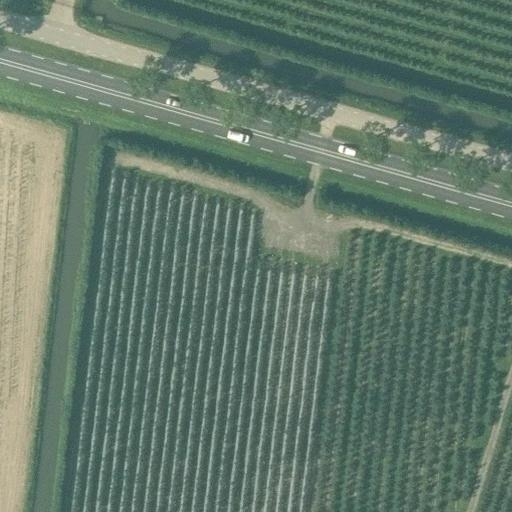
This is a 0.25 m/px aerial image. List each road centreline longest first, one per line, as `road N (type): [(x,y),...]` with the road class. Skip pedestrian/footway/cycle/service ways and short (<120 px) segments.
road 1 (unclassified): [(511,166),(0,22)]
road 2 (primary): [(511,204),(0,60)]
